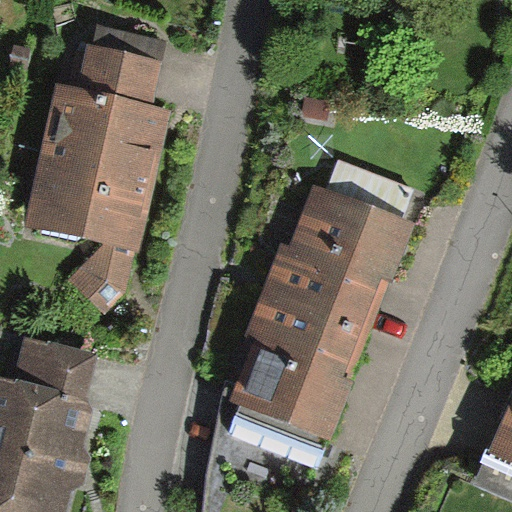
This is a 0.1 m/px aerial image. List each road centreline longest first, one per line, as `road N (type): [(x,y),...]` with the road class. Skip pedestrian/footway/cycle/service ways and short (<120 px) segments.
road 1 (residential): [(137,511),(251,0)]
road 2 (residential): [(367,511),(511,118)]
